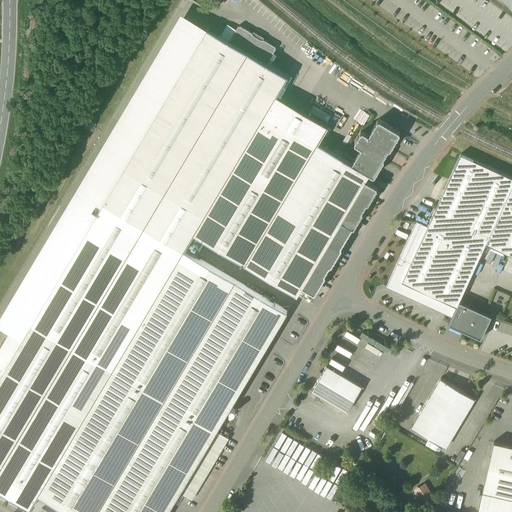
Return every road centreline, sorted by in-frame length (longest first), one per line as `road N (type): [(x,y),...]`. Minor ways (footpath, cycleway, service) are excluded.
road 1 (residential): [(344,286),(420,162),(511,63)]
road 2 (residential): [(210,511),(344,286)]
road 3 (residential): [(344,286),(407,325),(511,367)]
road 4 (secondary): [(8,0),(0,122)]
